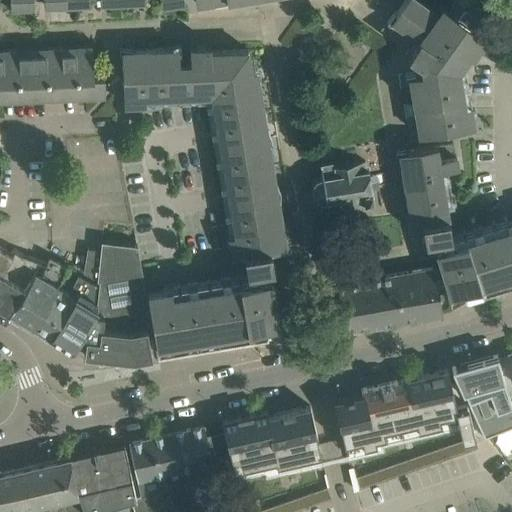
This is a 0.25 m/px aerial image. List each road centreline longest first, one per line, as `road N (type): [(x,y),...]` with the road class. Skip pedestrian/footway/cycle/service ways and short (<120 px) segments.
road 1 (residential): [(151,140),(172,253),(155,289),(178,399)]
road 2 (unclassified): [(322,362),(511,318)]
road 3 (unclassified): [(178,399),(322,362)]
road 4 (unclassified): [(52,426),(178,399)]
road 5 (residential): [(322,362),(303,241)]
